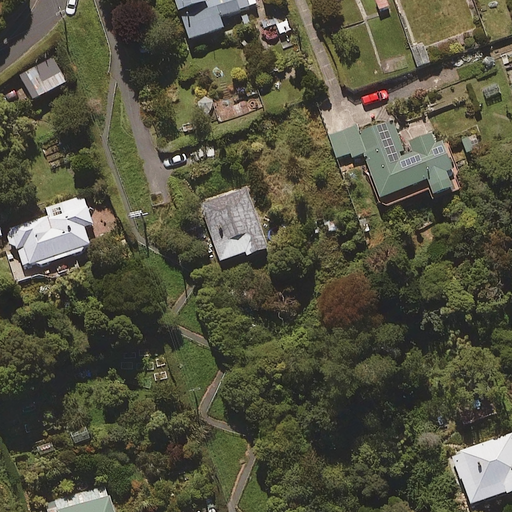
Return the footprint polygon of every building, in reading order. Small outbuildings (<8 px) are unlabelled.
[(177,0),(190,38),(225,27),(221,18),(258,5),(256,0),(177,0)] [(66,80),(53,57),(20,76),(33,99),(66,80)] [(435,195),(456,188),(450,171),(455,169),(445,141),(436,144),(432,132),(409,140),(413,151),(402,155),(400,150),(404,148),(393,119),(360,131),(358,125),(327,136),(335,158),(352,152),(353,156),(365,152),(380,195),(429,178),(435,195)] [(201,204),(221,260),(245,252),(246,257),(270,249),(248,188),(201,204)] [(93,225),(84,196),(46,208),(49,216),(6,230),(14,255),(8,257),(17,282),(42,274),(38,265),(92,247),(85,227),(93,225)] [(70,429),(75,446),(93,439),(87,423),(70,429)] [(511,489),(511,432),(452,455),(471,505),(511,489)] [(115,511),(107,484),(43,504),(45,511),(115,511)]
